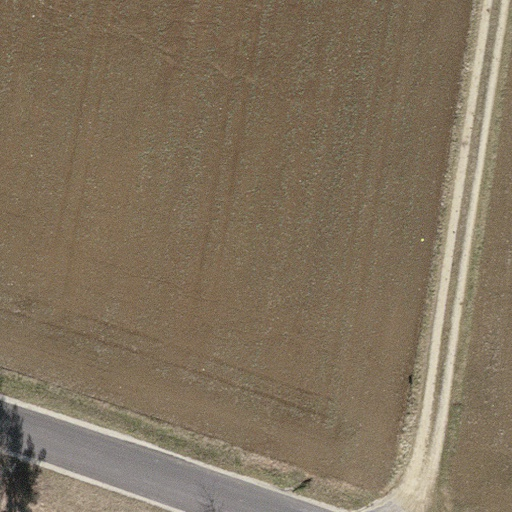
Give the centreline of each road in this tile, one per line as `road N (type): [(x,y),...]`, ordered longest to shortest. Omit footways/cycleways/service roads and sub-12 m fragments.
road 1 (track): [(495,0),(412,511)]
road 2 (unclassified): [(272,511),(0,422)]
